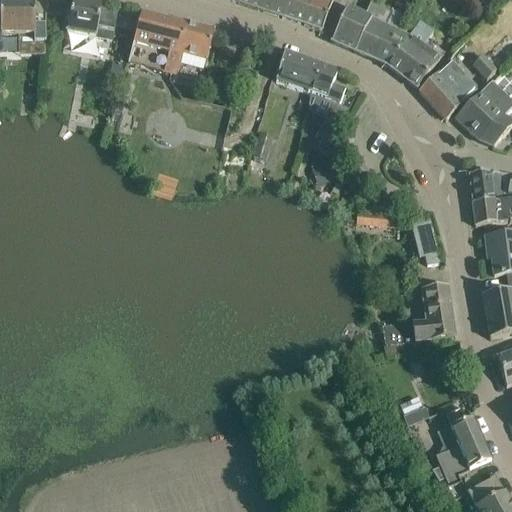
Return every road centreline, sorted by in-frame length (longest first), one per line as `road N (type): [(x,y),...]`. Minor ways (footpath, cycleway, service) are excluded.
road 1 (secondary): [(439,162),(378,81),(270,33),(152,0)]
road 2 (secondary): [(511,461),(479,371),(439,162)]
